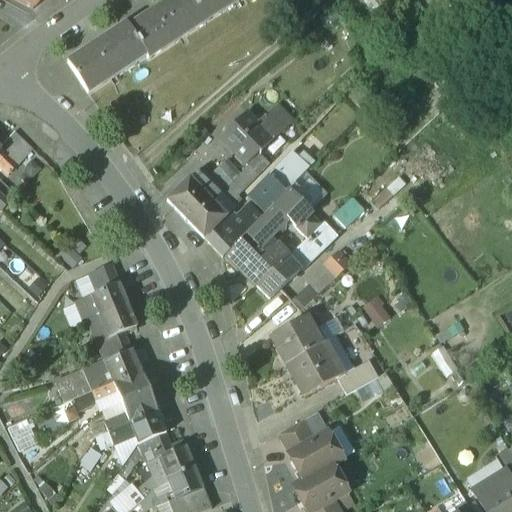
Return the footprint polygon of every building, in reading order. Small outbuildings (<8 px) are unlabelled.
[(11,0),(32,11),(41,0),(11,0)] [(191,0),(173,0),(128,30),(146,58),(148,61),(206,23),(191,0)] [(191,0),(206,23),(241,0),(191,0)] [(463,0),(440,0),(451,12),(463,0)] [(126,26),(67,64),(88,95),(146,58),(128,30),(126,26)] [(377,105),(367,96),(355,107),(365,116),(377,105)] [(277,109),(264,119),(264,120),(257,126),(272,142),(291,125),(277,109)] [(246,114),(220,140),(246,168),(259,155),(272,142),(257,126),(246,114)] [(32,150),(14,133),(0,148),(0,150),(0,151),(18,166),(32,150)] [(18,166),(0,151),(0,168),(8,176),(18,166)] [(232,183),(227,189),(236,198),(268,166),(260,158),(261,156),(259,155),(246,168),(247,168),(239,176),(232,183)] [(309,170),(292,155),(286,161),(303,176),(309,170)] [(233,219),(219,232),(216,228),(203,240),(222,260),(224,259),(223,258),(303,176),(286,161),(247,201),(253,207),(249,211),(248,210),(236,222),(233,219)] [(232,183),(218,168),(209,177),(223,192),(227,189),(232,183)] [(209,177),(202,170),(189,182),(211,204),(223,192),(209,177)] [(397,180),(370,205),(377,213),(404,187),(397,180)] [(211,204),(189,182),(167,203),(189,225),(211,204)] [(288,195),(306,213),(311,208),(311,204),(295,188),(288,195)] [(223,192),(211,204),(225,219),(238,206),(241,203),(236,198),(227,189),(223,192)] [(306,213),(288,195),(274,209),(287,222),(296,231),(310,217),(306,213)] [(351,201),(333,218),(345,231),(363,213),(351,201)] [(211,204),(189,225),(203,240),(216,228),(225,219),(211,204)] [(274,209),(226,258),(245,277),(276,248),(269,240),(287,222),(274,209)] [(296,231),(306,241),(321,228),(310,217),(296,231)] [(306,241),(287,260),(300,273),(336,238),(324,225),(321,228),(306,241)] [(276,248),(245,277),(256,289),(287,260),(276,248)] [(336,255),(323,267),(335,281),(349,268),(336,255)] [(300,273),(287,260),(256,289),(269,302),(300,273)] [(323,267),(304,285),(307,288),(308,288),(316,298),(335,281),(323,267)] [(110,268),(95,274),(95,275),(103,294),(118,288),(110,268)] [(103,294),(95,275),(88,278),(96,297),(103,294)] [(127,308),(118,288),(103,294),(96,297),(91,299),(99,318),(100,319),(127,308)] [(307,288),(290,305),(299,315),(317,299),(316,298),(308,288),(307,288)] [(91,298),(75,305),(83,325),(99,318),(91,299),(91,298)] [(376,328),(390,320),(378,298),(364,306),(376,328)] [(127,308),(100,319),(109,341),(123,335),(135,330),(127,308)] [(305,320),(270,340),(279,355),(278,356),(279,357),(279,356),(285,367),(284,367),(285,369),(286,368),(321,348),(305,320)] [(123,335),(109,341),(116,358),(117,361),(131,355),(123,335)] [(327,346),(286,368),(303,400),(344,377),(327,346)] [(131,355),(117,361),(116,358),(104,363),(108,374),(113,386),(140,375),(131,355)] [(365,372),(340,386),(347,399),(372,384),(365,372)] [(108,374),(86,383),(91,395),(113,386),(108,374)] [(140,375),(113,386),(117,397),(121,405),(147,394),(140,375)] [(113,386),(91,395),(96,406),(117,397),(113,386)] [(147,394),(121,405),(125,415),(130,426),(156,415),(147,394)] [(125,415),(103,423),(108,435),(130,426),(125,415)] [(156,415),(130,426),(134,438),(138,447),(150,442),(164,436),(156,415)] [(324,429),(317,416),(303,424),(313,443),(326,436),(324,429)] [(29,421),(9,428),(18,451),(38,444),(29,421)] [(303,424),(278,438),(289,457),(313,443),(303,424)] [(130,426),(108,435),(113,447),(134,438),(130,426)] [(340,431),(328,438),(342,462),(353,456),(340,431)] [(172,454),(164,436),(150,442),(158,460),(172,454)] [(289,457),(288,457),(303,484),(331,468),(342,462),(328,438),(326,436),(313,443),(289,457)] [(193,470),(184,449),(172,454),(158,460),(167,481),(193,470)] [(511,460),(507,452),(494,460),(504,474),(505,473),(511,483),(511,460)] [(303,484),(293,490),(305,511),(317,511),(333,503),(347,495),(331,468),(303,484)] [(193,470),(167,481),(175,503),(202,492),(193,470)] [(504,474),(472,494),(483,511),(511,511),(511,483),(505,473),(504,474)] [(110,503),(117,511),(131,511),(146,500),(132,484),(110,503)] [(202,492),(175,503),(158,510),(159,511),(209,511),(210,511),(202,492)] [(31,511),(25,503),(11,511),(31,511)] [(337,511),(333,503),(317,511),(337,511)]
